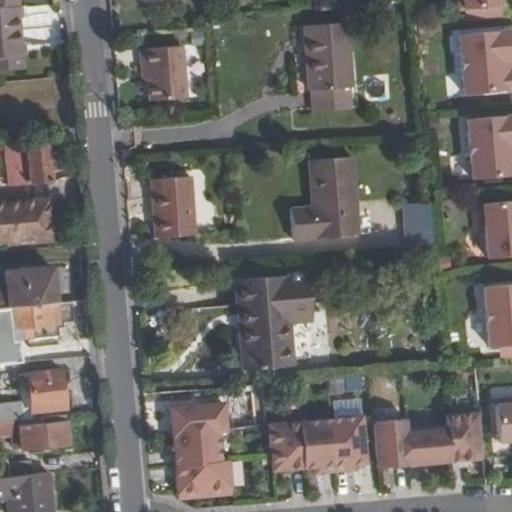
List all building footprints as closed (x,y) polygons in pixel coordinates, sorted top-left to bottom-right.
[(458,0),(459,10),(502,7),(501,0),(458,0)] [(0,7),(0,70),(20,69),(19,56),(22,55),(22,44),(17,44),(16,17),(19,17),(18,6),(15,6),(0,7)] [(24,7),(24,24),(52,23),(52,6),(24,7)] [(351,87),(347,22),(301,26),(305,90),(309,90),(309,111),(351,109),(349,88),(351,87)] [(511,31),(459,36),(465,97),(511,92),(510,72),(511,72),(511,31)] [(149,65),(149,79),(151,99),(186,97),(183,46),(141,50),(141,65),(149,65)] [(142,79),(149,79),(149,65),(141,65),(142,79)] [(511,115),(467,120),(472,180),(477,179),(511,176),(511,115)] [(45,143),(4,148),(7,185),(49,181),(48,171),(56,169),(54,153),(46,154),(45,143)] [(358,234),(351,155),(306,160),(310,205),(288,208),(290,240),(358,234)] [(196,208),(205,208),(204,176),(195,176),(196,208)] [(511,176),(477,179),(478,189),(511,186),(511,176)] [(155,238),(194,235),(190,177),(151,180),(155,238)] [(0,243),(49,239),(45,199),(0,202),(0,243)] [(511,200),(476,203),(478,224),(483,224),(486,257),(511,254),(511,200)] [(401,204),(405,251),(434,249),(429,202),(401,204)] [(0,307),(53,303),(51,267),(0,271),(0,307)] [(287,309),(309,308),(306,273),(233,279),(241,369),(292,366),(288,324),(287,309)] [(511,283),(482,287),(488,346),(511,343),(511,283)] [(72,322),(70,301),(53,303),(0,307),(0,328),(8,328),(9,339),(54,336),(53,324),(72,322)] [(311,323),(309,308),(287,309),(288,324),(311,323)] [(0,363),(20,362),(19,351),(6,345),(0,345),(0,363)] [(27,398),(29,411),(65,408),(61,369),(24,372),(27,398)] [(20,418),(30,418),(29,411),(27,398),(18,398),(18,403),(20,418)] [(511,399),(496,402),(500,443),(511,441),(511,399)] [(0,404),(0,420),(20,418),(18,403),(0,404)] [(223,403),(169,408),(172,437),(219,433),(226,432),(223,403)] [(450,462),(483,460),(479,413),(446,416),(447,428),(450,462)] [(0,420),(0,432),(17,431),(20,448),(67,444),(65,414),(30,418),(20,418),(0,420)] [(365,463),(361,417),(330,419),(334,466),(355,464),(365,463)] [(313,468),(334,466),(330,419),(299,422),(303,469),(313,468)] [(377,469),(409,466),(406,431),(405,420),(373,423),(377,469)] [(272,471),(303,469),(299,422),(267,425),(272,471)] [(450,462),(447,428),(406,431),(409,466),(450,462)] [(221,462),(219,433),(172,437),(174,466),(221,462)] [(229,461),(221,462),(174,466),(177,494),(231,489),(229,461)] [(8,477),(31,475),(30,465),(6,462),(8,477)] [(356,471),(355,464),(334,466),(313,468),(313,475),(356,471)] [(0,478),(0,499),(5,499),(6,511),(51,511),(48,474),(31,475),(8,477),(0,478)] [(231,489),(177,494),(177,501),(232,496),(231,489)]
